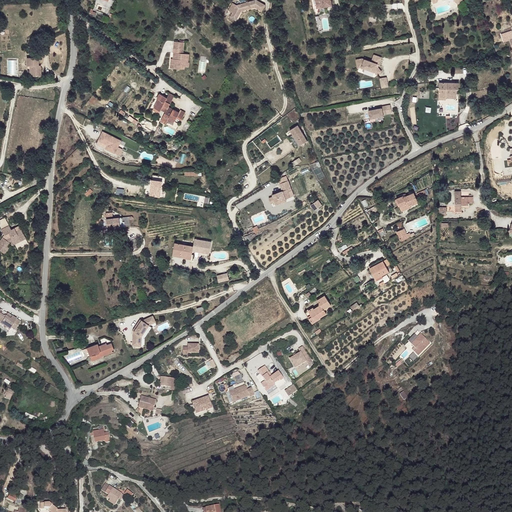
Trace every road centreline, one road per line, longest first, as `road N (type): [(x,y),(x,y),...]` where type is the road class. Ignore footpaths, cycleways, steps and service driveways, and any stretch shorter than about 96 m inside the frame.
road 1 (residential): [(73,397),(165,345),(269,271),(326,228),(355,188),(511,106)]
road 2 (unclassified): [(67,0),(72,47),(42,329),(73,397)]
road 3 (unknown): [(269,271),(230,206),(256,185),(246,143),(283,112)]
road 4 (residential): [(322,511),(266,498),(189,501),(137,481)]
